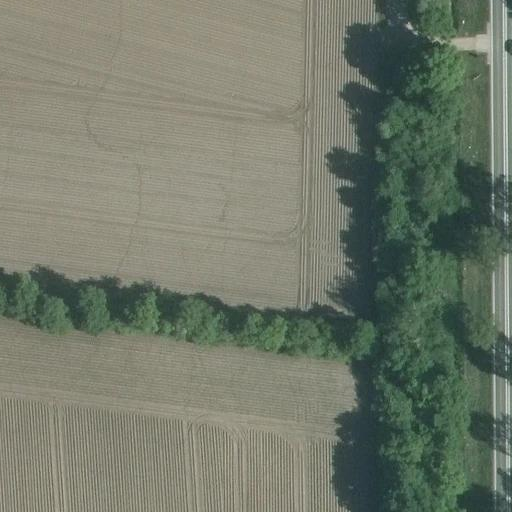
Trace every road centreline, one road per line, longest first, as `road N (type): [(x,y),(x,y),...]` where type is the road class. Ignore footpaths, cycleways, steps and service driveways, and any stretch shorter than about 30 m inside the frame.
road 1 (primary): [(508,511),(504,0)]
road 2 (track): [(511,41),(460,46),(416,38),(397,0)]
